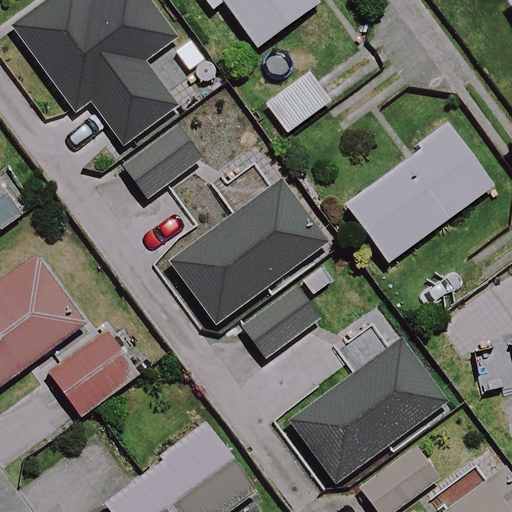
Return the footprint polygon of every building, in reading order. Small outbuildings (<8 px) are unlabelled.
[(31,0),(0,21),(63,114),(80,103),(110,148),(173,105),(163,90),(204,63),(160,0),(31,0)] [(318,7),(312,0),(215,0),(256,53),(318,7)] [(328,106),(306,76),(262,108),(283,138),(328,106)] [(198,166),(173,132),(120,172),(145,205),(198,166)] [(490,190),(448,133),(343,210),(385,268),(490,190)] [(320,250),(275,188),(169,265),(214,328),(320,250)] [(0,232),(15,222),(0,201),(0,232)] [(0,388),(81,325),(32,263),(0,288),(0,388)] [(320,324),(295,290),(240,330),(265,364),(320,324)] [(132,381),(99,336),(47,373),(79,418),(132,381)] [(511,342),(509,344),(470,353),(479,389),(511,381),(511,342)] [(440,412),(396,348),(284,426),(329,489),(440,412)] [(230,511),(250,497),(201,431),(128,485),(95,442),(25,494),(39,511),(230,511)] [(395,511),(434,485),(412,454),(357,493),(370,511),(395,511)] [(511,511),(511,488),(502,475),(485,488),(473,473),(443,495),(451,507),(443,511),(511,511)]
